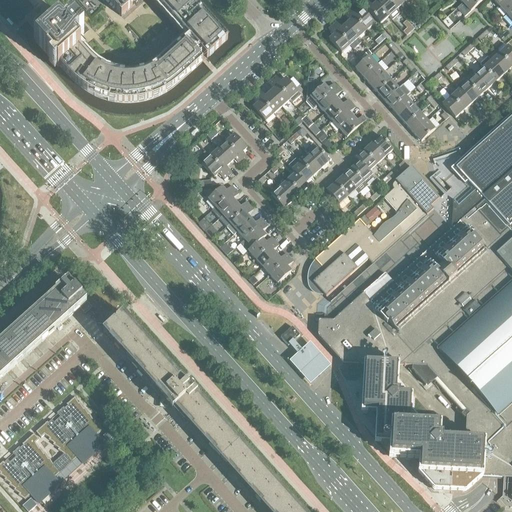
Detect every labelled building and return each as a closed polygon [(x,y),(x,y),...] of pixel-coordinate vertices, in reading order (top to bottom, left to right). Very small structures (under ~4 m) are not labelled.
[(105,0),(110,4),(121,17),(140,0),(147,0),(149,2),(150,0),(154,0),(202,54),(207,59),(228,40),(191,0),(105,0)] [(380,0),(376,3),(389,17),(397,10),(388,0),(380,0)] [(388,0),(397,10),(405,3),(402,0),(388,0)] [(467,0),(463,4),(471,13),(484,0),(467,0)] [(500,8),(507,16),(511,10),(511,0),(508,0),(500,8)] [(389,17),(376,3),(372,7),(367,1),(363,5),(380,25),(381,25),(389,17)] [(352,9),(348,12),(366,32),(375,25),(362,11),(358,15),(352,9)] [(350,22),(346,26),(358,39),(366,32),(348,12),(345,16),(350,22)] [(38,42),(60,67),(70,78),(75,83),(81,88),(87,93),(94,96),(101,99),(108,101),(115,103),(123,104),(138,103),(145,102),(153,99),(159,97),(166,93),(172,89),(178,84),(203,62),(184,42),(160,63),(153,69),(143,73),(135,75),(125,76),(116,75),(106,71),(99,67),(91,60),(73,39),(76,36),(79,39),(88,32),(72,14),(65,20),(69,25),(67,26),(70,29),(66,32),(58,24),(38,42)] [(336,23),(332,27),(350,47),(358,39),(346,26),(342,29),(336,23)] [(350,47),(332,27),(328,30),(334,36),(329,40),(342,54),(350,47)] [(511,51),(508,47),(500,54),(511,68),(511,51)] [(511,68),(500,54),(491,62),(504,76),(511,68)] [(355,70),(363,78),(377,66),(369,57),(368,58),(365,61),(355,70)] [(491,62),(483,69),(496,83),(504,76),(491,62)] [(363,78),(370,86),(384,74),(377,66),(363,78)] [(483,69),(475,76),(488,90),(496,83),(483,69)] [(370,86),(378,94),(391,82),(384,74),(370,86)] [(475,76),(467,83),(480,97),(488,90),(475,76)] [(276,77),(272,81),(290,101),(290,100),(293,103),(301,96),(299,94),(286,79),(282,83),(276,77)] [(274,90),(270,94),(282,108),(290,101),(272,81),(268,84),(274,90)] [(378,94),(385,102),(399,90),(391,82),(378,94)] [(467,83),(459,91),(472,104),(480,97),(467,83)] [(310,98),(318,106),(338,88),(334,85),(328,90),(324,85),(310,98)] [(318,106),(325,114),(339,102),(335,98),(341,92),(338,88),(318,106)] [(385,102),(392,110),(406,98),(399,90),(385,102)] [(459,91),(451,98),(464,112),(472,104),(459,91)] [(260,92),(256,95),(274,115),(282,108),(270,94),(265,98),(260,92)] [(274,115),(256,95),(252,99),(258,105),(253,109),(265,123),(274,115)] [(392,110),(399,118),(413,106),(406,98),(392,110)] [(464,112),(451,98),(443,105),(455,119),(464,112)] [(325,114),(332,122),(352,105),(348,101),(343,106),(339,102),(325,114)] [(332,122),(339,130),(353,118),(350,114),(356,109),(352,105),(332,122)] [(399,118),(407,126),(420,114),(413,106),(399,118)] [(382,257),(373,265),(330,303),(326,299),(325,297),(325,298),(317,305),(317,315),(316,322),(319,322),(318,337),(343,364),(364,365),(365,365),(365,367),(366,367),(366,372),(365,380),(364,412),(371,412),(374,415),(374,416),(374,418),(374,419),(376,420),(377,420),(378,419),(378,420),(378,428),(379,428),(392,442),(392,443),(393,443),(406,457),(406,459),(414,459),(417,462),(416,464),(417,466),(418,466),(420,466),(421,467),(420,474),(422,474),(432,486),(434,488),(434,490),(446,491),(449,491),(451,491),(464,492),(466,492),(466,490),(481,478),(482,477),(484,478),(488,478),(490,478),(492,478),(495,478),(496,479),(502,479),(503,479),(502,497),(496,503),(504,511),(511,511),(511,114),(470,152),(466,156),(464,154),(465,152),(464,149),(462,148),(458,149),(432,158),(433,159),(433,160),(426,163),(431,177),(429,179),(444,196),(440,200),(440,199),(434,204),(431,207),(434,211),(382,257)] [(407,126),(414,135),(428,122),(420,114),(407,126)] [(353,118),(339,130),(347,139),(367,121),(363,117),(357,122),(353,118)] [(312,122),(308,118),(303,122),(304,123),(307,127),(312,122)] [(428,122),(414,135),(421,143),(435,130),(428,122)] [(328,138),(322,132),(316,137),(322,143),(328,138)] [(235,135),(226,143),(244,163),(248,159),(243,153),(247,149),(235,135)] [(381,137),(372,145),(385,158),(393,151),(381,137)] [(226,143),(218,150),(231,164),(235,160),(240,166),(244,163),(226,143)] [(372,145),(364,152),(377,166),(385,158),(372,145)] [(317,149),(309,156),(321,170),(330,162),(317,149)] [(218,150),(210,157),(228,177),(232,174),(227,168),(231,164),(218,150)] [(356,159),(359,163),(369,173),(377,166),(364,152),(356,159)] [(228,177),(210,157),(210,158),(205,153),(197,160),(214,179),(219,175),(224,181),(228,177)] [(309,156),(301,163),(313,177),(321,170),(309,156)] [(292,171),(296,174),(305,184),(306,184),(313,177),(301,163),(292,171)] [(359,163),(351,170),(364,184),(368,187),(376,180),(369,173),(359,163)] [(308,277),(308,283),(309,288),(312,292),(316,295),(319,296),(325,297),(326,299),(368,260),(373,265),(382,257),(434,211),(431,207),(434,204),(440,199),(411,168),(396,182),(395,184),(393,186),(393,188),(394,190),(385,199),(389,204),(399,215),(375,237),(360,221),(354,225),(316,260),(315,261),(311,266),(309,272),(308,277)] [(351,170),(343,177),(356,191),(364,184),(351,170)] [(296,174),(288,181),(300,195),(309,188),(306,184),(305,184),(296,174)] [(343,177),(335,184),(348,198),(356,191),(343,177)] [(288,181),(280,189),(292,202),(300,195),(288,181)] [(348,198),(335,184),(327,192),(339,206),(348,198)] [(208,200),(216,208),(216,209),(236,191),(232,187),(226,192),(222,188),(208,200)] [(292,202),(280,189),(271,196),(284,210),(292,202)] [(219,220),(223,217),(237,204),(233,200),(239,195),(236,191),(216,209),(216,208),(212,212),(219,220)] [(223,217),(230,224),(230,225),(250,207),(247,203),(241,208),(237,204),(223,217)] [(237,233),(251,220),(248,216),(254,211),(250,207),(230,225),(230,224),(227,227),(228,227),(227,228),(234,236),(237,233)] [(372,210),(365,216),(370,221),(376,215),(372,210)] [(237,233),(245,241),(265,223),(261,219),(255,224),(251,220),(237,233)] [(245,241),(252,249),(266,236),(262,232),(268,227),(265,223),(245,241)] [(248,252),(256,260),(276,242),(272,239),(266,244),(263,240),(266,237),(266,236),(252,249),(248,252)] [(256,260),(263,268),(277,256),(273,252),(279,246),(276,242),(256,260)] [(263,268),(270,276),(290,259),(286,255),(281,260),(277,256),(263,268)] [(290,259),(270,276),(278,285),(292,272),(288,268),(294,263),(290,259)] [(254,277),(249,282),(254,287),(259,283),(254,277)] [(58,292),(56,294),(0,343),(0,380),(80,309),(85,315),(92,309),(68,282),(66,281),(64,280),(62,280),(60,281),(58,282),(57,284),(56,286),(56,288),(57,290),(58,292)] [(110,324),(112,326),(121,318),(119,316),(116,313),(121,309),(121,302),(115,302),(100,286),(88,297),(98,308),(98,310),(93,314),(97,319),(97,325),(103,325),(108,320),(110,324)] [(121,318),(112,326),(103,334),(161,399),(163,397),(266,511),(302,511),(193,390),(194,388),(194,386),(193,384),(192,382),(190,381),(188,381),(185,381),(183,383),(123,316),(121,318)] [(281,339),(288,347),(300,337),(292,328),(281,339)] [(288,345),(297,355),(289,363),(310,387),(331,367),(310,344),(302,351),(292,341),(288,345)] [(48,422),(36,433),(41,439),(45,436),(50,439),(49,440),(54,445),(53,446),(59,450),(58,451),(64,455),(59,460),(66,468),(78,458),(83,464),(104,445),(100,441),(96,437),(103,431),(98,424),(97,425),(94,419),(93,420),(89,413),(88,414),(84,408),(83,409),(80,403),(79,404),(75,398),(67,405),(68,406),(65,409),(64,408),(57,414),(60,418),(54,423),(52,421),(49,424),(48,422)] [(103,436),(108,442),(115,436),(110,430),(103,436)] [(3,462),(0,465),(0,473),(1,474),(0,474),(0,475),(5,479),(4,480),(10,484),(9,485),(15,490),(14,491),(19,495),(18,496),(25,501),(27,499),(31,495),(39,504),(60,485),(54,479),(66,468),(59,460),(53,465),(49,458),(48,459),(45,453),(44,454),(40,448),(39,449),(36,443),(39,440),(34,435),(23,445),(22,445),(23,446),(20,449),(19,448),(12,454),(16,458),(10,463),(7,460),(4,463),(3,462)] [(24,508),(27,511),(30,511),(36,507),(31,502),(24,508)]
